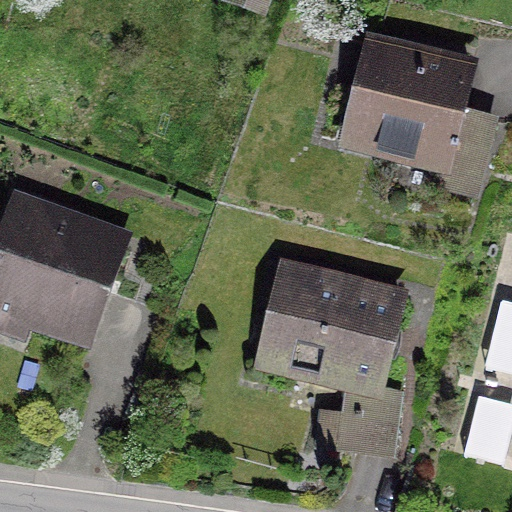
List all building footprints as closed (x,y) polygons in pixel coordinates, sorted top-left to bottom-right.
[(264,0),(239,0),(262,8),(264,0)] [(470,70),(369,44),(345,142),(479,175),(492,121),(459,113),(470,70)] [(57,213),(22,200),(0,261),(0,312),(83,342),(117,247),(53,225),(57,213)] [(401,300),(283,272),(261,364),(364,389),(356,453),(390,458),(399,395),(378,392),(401,300)] [(511,292),(504,291),(487,361),(511,367),(511,292)] [(503,460),(511,426),(511,395),(482,387),(465,450),(503,460)]
